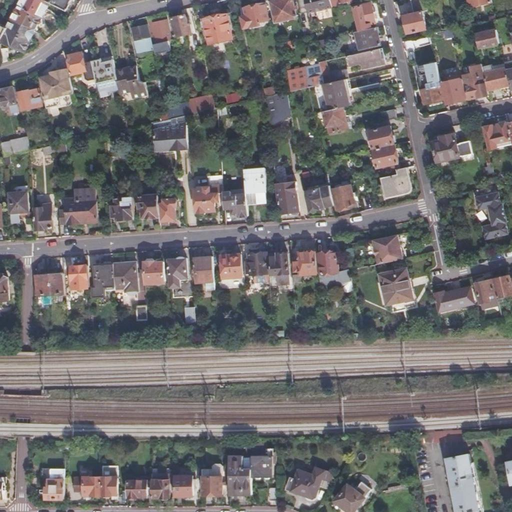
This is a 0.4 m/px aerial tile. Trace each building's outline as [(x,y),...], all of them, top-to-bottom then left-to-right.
[(45,8),(49,2),(44,0),(20,0),(18,5),(43,17),(49,14),(45,8)] [(44,0),(49,2),(67,10),(68,9),(69,10),(72,4),(71,3),(72,0),(44,0)] [(92,0),(92,9),(100,9),(100,0),(92,0)] [(295,0),(278,0),(271,2),(276,22),(296,18),(295,10),(298,9),(295,0)] [(305,0),(309,14),(333,9),(330,0),(305,0)] [(333,9),(335,9),(334,3),(347,0),(348,3),(356,1),(356,0),(330,0),(333,9)] [(410,0),(414,14),(405,16),(406,24),(409,24),(410,32),(427,28),(424,12),(429,11),(426,0),(410,0)] [(265,4),(245,8),(246,16),(243,17),(245,29),(262,25),(261,21),(268,19),(265,4)] [(361,31),(377,27),(372,4),(362,7),(363,12),(357,14),(361,31)] [(11,19),(34,31),(36,26),(45,22),(43,17),(18,5),(11,19)] [(185,15),(171,18),(175,36),(192,32),(190,22),(187,23),(185,15)] [(226,15),(205,20),(206,28),(204,30),(206,35),(209,36),(211,44),(232,40),(226,15)] [(32,35),(34,31),(11,19),(9,23),(7,26),(31,38),(32,35)] [(153,26),(149,27),(151,36),(153,46),(154,49),(158,49),(156,43),(170,40),(166,20),(152,23),(153,26)] [(149,27),(148,24),(133,28),(135,40),(140,38),(151,36),(149,27)] [(25,49),(31,38),(7,26),(0,42),(10,46),(10,49),(14,48),(20,51),(25,49)] [(381,45),(377,27),(361,31),(357,32),(358,39),(359,44),(360,49),(381,45)] [(476,34),(479,48),(499,43),(496,30),(476,34)] [(151,36),(140,38),(142,48),(153,46),(151,36)] [(426,37),(405,41),(406,49),(428,45),(426,37)] [(156,43),(158,49),(159,53),(173,50),(170,40),(156,43)] [(386,63),(382,48),(347,56),(350,67),(361,65),(362,68),(386,63)] [(1,63),(9,61),(8,50),(1,51),(1,63)] [(88,90),(99,88),(99,86),(93,59),(86,61),(84,51),(69,54),(73,73),(82,71),(84,83),(87,82),(85,85),(87,87),(88,90)] [(113,55),(93,59),(99,86),(119,82),(116,71),(113,55)] [(347,79),(349,78),(347,69),(328,74),(326,61),(321,62),(323,75),(325,84),(326,83),(347,79)] [(436,62),(415,67),(424,104),(443,100),(436,62)] [(483,66),(488,90),(509,86),(505,68),(494,71),(492,64),(483,66)] [(463,76),(468,100),(489,95),(488,90),(483,66),(471,67),(473,74),(463,76)] [(141,79),(138,67),(116,71),(119,82),(121,94),(132,92),(134,97),(149,94),(146,82),(141,79)] [(70,92),(74,91),(69,68),(60,70),(60,73),(40,77),(46,106),(72,100),(70,92)] [(325,84),(323,75),(320,76),(318,74),(312,75),(310,78),(307,79),(305,69),(288,73),(292,91),(325,84)] [(458,76),(453,77),(454,80),(442,83),(447,104),(449,104),(450,106),(456,105),(455,103),(465,100),(461,79),(458,79),(458,76)] [(353,106),(347,79),(326,83),(332,110),(344,107),(353,106)] [(162,86),(164,92),(167,91),(169,95),(172,94),(169,84),(162,86)] [(16,111),(21,110),(20,105),(17,106),(14,87),(3,89),(4,91),(1,91),(4,105),(3,105),(4,109),(15,106),(16,111)] [(235,87),(226,89),(229,102),(238,100),(235,87)] [(29,90),(20,92),(24,110),(41,105),(39,90),(29,92),(29,90)] [(289,92),(266,97),(268,113),(291,107),(289,92)] [(190,108),(189,102),(167,107),(169,119),(172,118),(192,113),(190,108)] [(192,113),(203,111),(202,105),(190,108),(192,113)] [(349,129),(344,107),(332,110),(325,112),(330,133),(349,129)] [(390,120),(398,118),(396,110),(381,113),(383,122),(390,120)] [(156,151),(189,148),(187,121),(177,122),(177,126),(172,127),(172,118),(169,119),(153,122),(156,151)] [(383,122),(369,125),(370,131),(391,127),(390,120),(383,122)] [(492,124),(483,126),(489,150),(511,144),(511,141),(508,123),(507,121),(498,123),(498,125),(493,126),(492,124)] [(374,149),(395,144),(391,127),(370,131),(372,138),(370,140),(371,146),(374,148),(374,149)] [(455,131),(441,134),(443,140),(434,142),(438,160),(468,153),(466,141),(458,143),(455,131)] [(1,144),(4,156),(18,153),(29,150),(30,150),(26,136),(10,139),(10,141),(1,144)] [(66,150),(64,142),(55,144),(55,151),(55,153),(66,150)] [(55,151),(55,144),(42,147),(44,153),(55,151)] [(401,169),(395,144),(374,149),(376,157),(374,160),(375,166),(378,167),(379,168),(383,167),(384,173),(397,170),(401,169)] [(19,159),(29,157),(29,150),(18,153),(19,159)] [(412,186),(408,167),(401,169),(397,170),(398,174),(381,177),(385,198),(409,193),(411,190),(411,187),(412,186)] [(265,168),(245,169),(247,190),(248,204),(268,203),(265,168)] [(224,192),(223,174),(208,175),(209,185),(204,185),(204,188),(196,188),(198,211),(201,213),(206,213),(207,210),(217,210),(216,201),(221,201),(221,196),(215,196),(215,194),(224,193),(224,192)] [(276,183),(280,213),(291,212),(292,214),(297,214),(298,211),(299,210),(296,180),(293,181),(292,177),(287,177),(287,181),(276,183)] [(159,194),(167,194),(167,189),(167,183),(158,184),(159,194)] [(490,186),(470,191),(471,198),(476,197),(479,209),(489,207),(493,225),(483,227),(486,238),(508,233),(506,221),(507,221),(502,203),(501,203),(496,184),(490,186)] [(321,207),(336,203),(332,185),(307,191),(311,211),(321,209),(321,207)] [(336,203),(338,208),(342,210),(345,210),(346,207),(355,205),(353,196),(357,195),(356,192),(352,193),(350,185),(334,188),(337,202),(336,203)] [(60,210),(61,223),(99,220),(97,189),(76,190),(77,199),(67,200),(68,209),(60,210)] [(248,204),(247,190),(224,192),(224,193),(226,208),(233,208),(233,212),(238,212),(239,216),(249,215),(248,204)] [(27,192),(10,193),(12,218),(29,217),(27,192)] [(159,215),(161,215),(160,203),(159,194),(151,195),(150,193),(139,194),(140,206),(142,206),(143,217),(145,217),(145,218),(159,218),(159,215)] [(113,216),(117,216),(118,219),(119,222),(122,223),(125,222),(127,218),(136,218),(134,195),(114,196),(111,200),(113,216)] [(161,215),(161,224),(169,223),(169,220),(176,219),(175,206),(177,206),(177,198),(164,199),(164,203),(160,203),(161,215)] [(34,207),(36,231),(44,230),(44,228),(53,228),(51,203),(42,204),(42,207),(34,207)] [(376,260),(377,264),(408,257),(405,249),(402,250),(399,234),(375,239),(379,259),(376,260)] [(293,272),(300,272),(318,271),(316,249),(315,249),(315,248),(307,248),(307,250),(299,251),(298,257),(294,257),(295,270),(293,270),(293,272)] [(265,249),(258,250),(258,252),(248,253),(248,255),(247,255),(247,268),(251,268),(251,270),(268,269),(267,251),(265,251),(265,249)] [(271,253),(273,277),(290,275),(289,252),(286,252),(286,250),(278,250),(278,252),(271,253)] [(236,251),(233,251),(231,254),(222,255),(224,274),(242,273),(241,253),(239,254),(236,251)] [(343,292),(355,290),(351,270),(350,269),(339,271),(337,251),(319,252),(321,285),(342,283),(343,292)] [(197,282),(215,281),(213,255),(195,257),(197,282)] [(188,277),(187,258),(185,258),(183,256),(180,257),(178,259),(170,260),(172,286),(180,285),(180,278),(188,277)] [(164,262),(157,262),(157,261),(153,261),(153,259),(147,259),(147,261),(145,261),(146,283),(165,282),(164,262)] [(105,292),(116,292),(114,264),(113,264),(110,262),(102,262),(102,264),(94,265),(95,271),(89,272),(90,280),(93,280),(94,297),(106,297),(105,292)] [(114,264),(116,292),(124,291),(126,294),(136,293),(137,289),(135,262),(114,264)] [(74,287),(90,286),(90,280),(89,272),(89,265),(72,266),(74,287)] [(399,308),(404,307),(403,301),(413,299),(407,269),(382,274),(388,304),(398,302),(399,308)] [(37,295),(52,294),(51,272),(42,273),(42,275),(38,275),(38,274),(37,274),(37,295)] [(51,272),(52,294),(65,294),(64,273),(58,274),(58,272),(51,272)] [(507,295),(511,293),(511,278),(511,276),(510,272),(506,273),(507,276),(503,277),(502,276),(497,276),(497,278),(495,279),(501,302),(508,300),(507,295)] [(8,279),(3,273),(0,273),(0,300),(9,300),(8,279)] [(293,274),(294,282),(302,282),(302,273),(293,274)] [(495,294),(492,279),(492,275),(486,276),(487,280),(476,282),(481,303),(483,303),(484,308),(491,307),(490,301),(492,301),(491,295),(495,294)] [(436,301),(439,313),(474,304),(470,288),(446,294),(444,290),(434,293),(436,301)] [(139,320),(148,320),(146,304),(138,305),(139,320)] [(195,307),(184,307),(184,323),(195,323),(195,307)] [(474,325),(483,324),(482,316),(472,318),(474,325)] [(466,428),(424,431),(426,444),(468,440),(466,428)] [(333,436),(323,436),(325,450),(323,450),(323,456),(335,456),(333,436)] [(252,442),(252,476),(256,476),(257,478),(260,478),(261,476),(263,476),(265,478),(269,478),(269,476),(273,476),(273,447),(267,446),(266,441),(252,442)] [(481,511),(471,454),(449,458),(459,511),(481,511)] [(230,456),(230,494),(251,494),(251,470),(244,470),(244,457),(230,456)] [(203,470),(203,476),(204,476),(204,495),(224,495),(224,468),(222,465),(217,465),(214,467),(214,470),(203,470)] [(47,469),(47,479),(47,487),(48,499),(65,499),(64,479),(64,468),(47,469)] [(296,477),(293,491),(308,495),(309,498),(312,499),(316,498),(323,476),(300,468),(296,477)] [(152,475),(152,497),(161,497),(163,500),(167,500),(169,497),(170,497),(171,475),(152,475)] [(89,495),(102,495),(102,476),(83,476),(83,478),(76,478),(76,491),(84,491),(83,492),(89,492),(89,495)] [(102,476),(102,495),(105,495),(105,498),(111,498),(111,495),(118,495),(118,476),(102,476)] [(175,476),(175,496),(193,496),(193,489),(196,489),(196,479),(193,479),(193,476),(175,476)] [(287,489),(293,491),(296,477),(292,476),(287,489)] [(147,481),(129,481),(129,497),(130,497),(130,500),(137,500),(137,498),(139,499),(139,497),(147,497),(147,481)] [(355,490),(349,484),(337,500),(352,511),(353,511),(371,490),(362,482),(355,490)]
